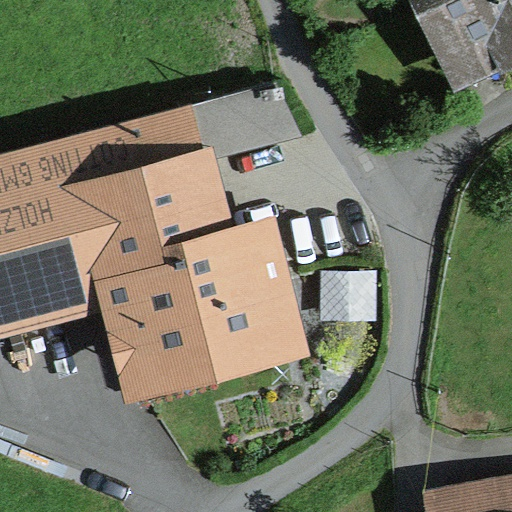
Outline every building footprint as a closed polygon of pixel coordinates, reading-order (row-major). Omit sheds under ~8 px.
[(511,0),(438,0),(467,57),(496,40),(504,55),(511,51),(511,0)] [(211,247),(212,247),(211,245),(180,122),(0,167),(0,305),(103,279),(119,275),(117,270),(211,247)] [(279,331),(255,234),(211,245),(212,247),(211,247),(117,270),(119,275),(103,279),(114,323),(130,319),(139,367),(279,331)] [(380,313),(382,268),(333,266),(331,311),(380,313)] [(511,511),(511,483),(438,496),(441,511),(511,511)]
